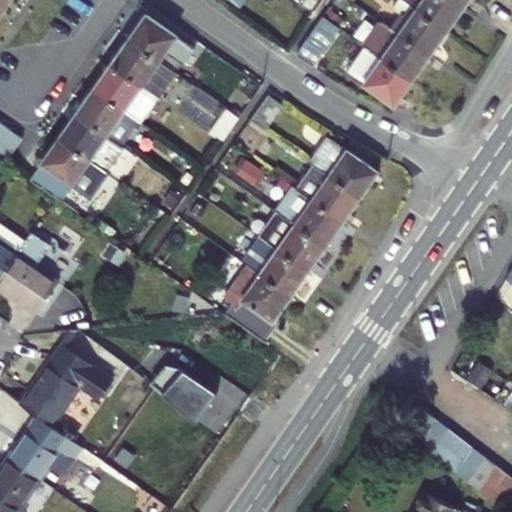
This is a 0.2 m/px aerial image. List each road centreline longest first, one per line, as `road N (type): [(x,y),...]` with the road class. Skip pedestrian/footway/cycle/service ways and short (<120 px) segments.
road 1 (residential): [(179,0),(341,111),(478,179)]
road 2 (primary): [(478,179),(357,352)]
road 3 (primary): [(246,511),(357,352)]
road 4 (residential): [(35,108),(113,0)]
